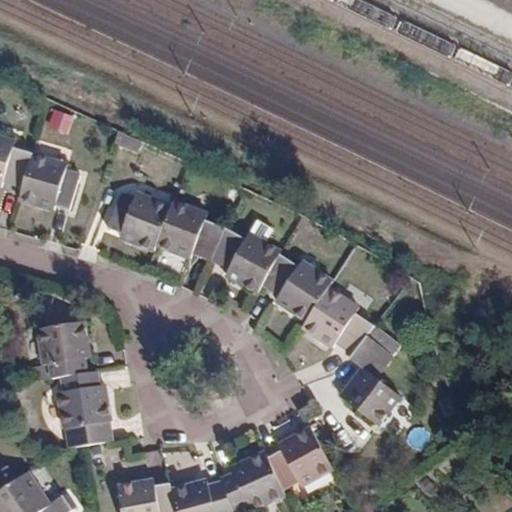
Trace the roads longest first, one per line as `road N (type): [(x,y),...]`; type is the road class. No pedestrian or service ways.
road 1 (residential): [(162,310),(241,350),(267,406),(211,431),(160,427),(139,362)]
road 2 (residential): [(0,258),(162,310)]
